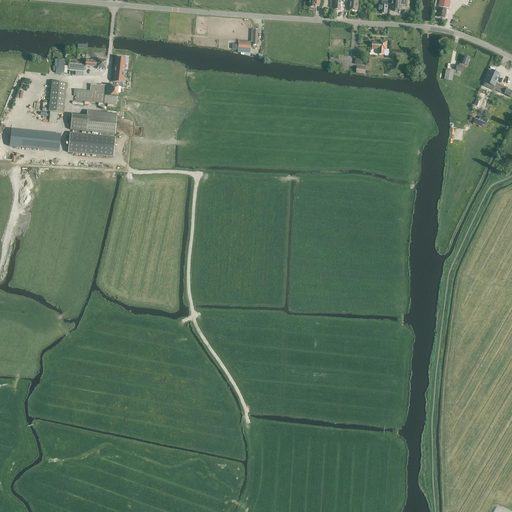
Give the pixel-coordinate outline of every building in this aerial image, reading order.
[(310,0),(310,7),(311,8),(312,8),(313,7),(316,8),(316,5),(320,5),(319,0),(310,0)] [(340,10),(341,6),(345,6),(345,0),(335,0),(335,10),(336,10),(339,11),(340,10)] [(350,0),(349,11),(358,11),(358,0),(350,0)] [(401,13),(402,5),(406,6),(406,0),(401,0),(399,0),(390,0),(390,5),(395,5),(394,12),(401,13)] [(441,0),(440,7),(441,7),(441,9),(440,9),(439,17),(445,18),(447,10),(444,10),(444,8),(448,8),(449,0),(441,0)] [(379,11),(381,12),(381,13),(387,14),(388,6),(388,1),(382,1),(382,6),(379,6),(379,11)] [(379,55),(385,55),(385,50),(387,50),(387,42),(381,41),(381,43),(380,43),(380,42),(374,42),(374,45),(374,49),(379,50),(379,55)] [(251,44),(239,43),(239,52),(250,53),(251,44)] [(339,54),(333,54),(333,50),(330,50),(330,53),(331,53),(331,58),(339,58),(339,54)] [(468,67),(470,58),(465,56),(462,65),(460,64),(459,66),(457,66),(456,70),(462,72),(463,68),(466,69),(467,66),(468,67)] [(116,58),(114,82),(124,83),(126,60),(116,58)] [(64,73),(64,60),(57,59),(57,67),(55,67),(55,73),(64,73)] [(97,60),(94,60),(87,60),(86,67),(97,68),(98,61),(97,61),(97,60)] [(489,75),(496,79),(500,71),(494,68),(491,75),(486,73),(484,78),(487,80),(489,75)] [(452,82),(454,72),(446,70),(444,80),(452,82)] [(64,113),(67,83),(52,82),(49,112),(64,113)] [(494,90),(502,94),(504,94),(502,99),(506,101),(511,92),(507,90),(507,88),(497,84),(494,90)] [(117,114),(96,112),(87,111),(87,115),(72,114),(70,130),(115,134),(117,114)] [(484,129),(488,120),(480,117),(477,126),(484,129)] [(115,137),(70,133),(68,152),(112,157),(115,137)]
